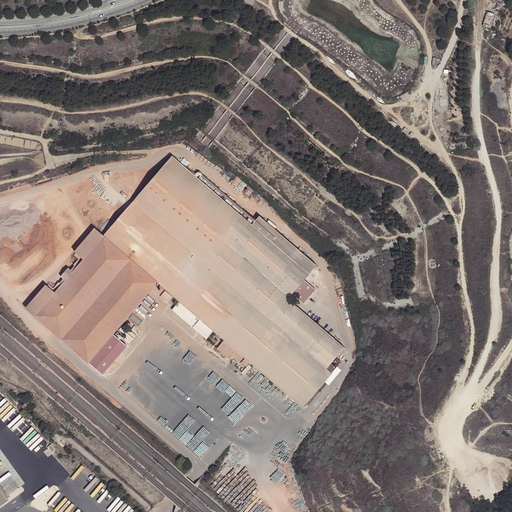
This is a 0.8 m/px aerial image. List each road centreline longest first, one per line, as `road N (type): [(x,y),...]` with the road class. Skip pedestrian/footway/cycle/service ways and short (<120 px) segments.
road 1 (track): [(463,0),(428,84),(463,199),(459,262),(472,331),(451,412)]
road 2 (track): [(484,0),(475,124),(497,208),(497,321),(462,406)]
road 3 (track): [(396,0),(421,33),(428,84),(386,106),(281,24),(270,0)]
